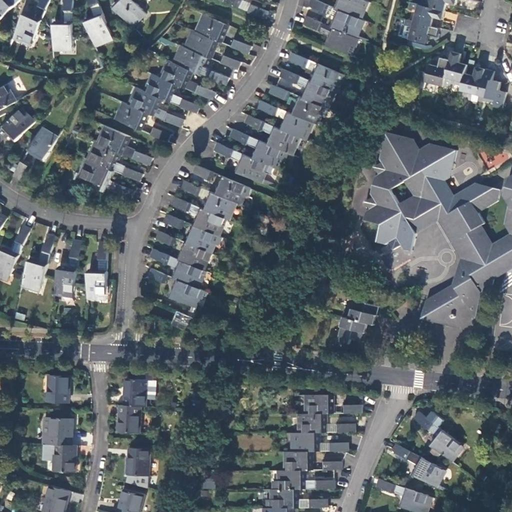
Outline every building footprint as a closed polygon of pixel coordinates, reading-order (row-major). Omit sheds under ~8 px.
[(0,0),(0,20),(20,0),(0,0)] [(47,11),(51,0),(42,0),(39,8),(47,11)] [(74,22),(74,0),(65,0),(65,22),(74,22)] [(104,13),(98,0),(89,0),(95,17),(104,13)] [(125,17),(133,26),(147,13),(136,2),(134,0),(120,0),(114,6),(125,17)] [(224,0),(266,18),(269,11),(245,0),(224,0)] [(336,17),(340,9),(336,8),(318,0),(311,0),(309,5),(336,17)] [(361,19),(369,1),(365,0),(339,0),(336,8),(340,9),(361,19)] [(424,0),(424,4),(447,10),(449,2),(457,4),(458,0),(424,0)] [(424,4),(413,1),(411,8),(420,10),(417,21),(437,26),(439,18),(445,19),(447,10),(424,4)] [(332,26),(357,37),(365,20),(361,19),(340,9),(336,17),(332,26)] [(26,12),(15,37),(32,45),(43,19),(26,12)] [(93,34),(97,45),(114,39),(108,24),(104,13),(95,17),(87,20),(93,34)] [(222,41),(230,25),(204,13),(196,30),(201,32),(220,40),(222,41)] [(307,16),(304,23),(331,35),(327,44),(352,55),(360,39),(357,37),(332,26),(307,16)] [(417,21),(409,19),(404,36),(429,43),(432,34),(440,36),(443,27),(437,26),(417,21)] [(56,22),(55,49),(74,50),(74,33),(74,22),(65,22),(56,22)] [(196,30),(194,29),(186,46),(191,48),(208,56),(212,57),(220,40),(201,32),(196,30)] [(230,45),(249,53),(253,45),(234,37),(230,45)] [(231,77),(204,65),(208,56),(191,48),(186,46),(182,44),(174,62),(179,64),(194,71),(227,85),(231,77)] [(338,91),(345,74),(293,51),(290,59),(317,71),(312,80),(336,90),(338,91)] [(464,54),(455,52),(453,60),(447,86),(452,88),(453,83),(465,86),(468,73),(470,65),(462,63),(464,54)] [(220,61),(239,69),(242,62),(223,53),(220,61)] [(431,73),(424,71),(421,86),(427,88),(429,82),(446,86),(447,86),(453,60),(444,58),(443,61),(435,59),(431,73)] [(217,91),(190,80),(194,71),(179,64),(174,62),(168,60),(161,76),(165,78),(179,84),(213,99),(217,91)] [(465,86),(463,91),(474,94),(473,100),(479,102),(481,95),(487,69),(478,67),(476,76),(468,73),(465,86)] [(336,90),(312,80),(284,68),(281,76),(307,87),(303,97),(326,107),(329,108),(336,90)] [(496,71),(487,69),(481,95),(498,99),(496,105),(503,107),(508,92),(500,90),(502,82),(493,80),(496,71)] [(161,76),(153,73),(145,90),(150,92),(163,98),(198,113),(201,105),(174,94),(179,84),(165,78),(161,76)] [(293,92),(274,84),(271,92),(289,100),(293,92)] [(0,90),(0,115),(1,117),(9,112),(7,108),(19,101),(9,85),(0,90)] [(145,90),(137,86),(129,104),(134,106),(149,112),(155,115),(163,98),(150,92),(145,90)] [(326,107),(303,97),(300,96),(293,113),(314,122),(318,124),(326,107)] [(262,100),(259,108),(285,119),(281,128),(302,137),(307,139),(314,122),(293,113),(262,100)] [(129,104),(124,101),(116,118),(141,129),(149,112),(134,106),(129,104)] [(16,142),(35,123),(23,109),(0,131),(0,142),(2,141),(9,135),(16,142)] [(163,118),(182,126),(186,119),(167,111),(163,118)] [(302,137),(281,128),(250,114),(246,123),(272,134),(268,143),(286,151),(294,155),(302,137)] [(127,146),(132,136),(105,125),(98,142),(103,145),(122,153),(150,165),(154,157),(135,149),(127,146)] [(153,125),(149,133),(169,141),(172,133),(153,125)] [(43,128),(29,152),(44,162),(58,138),(43,128)] [(271,165),(279,168),(286,151),(268,143),(234,128),(231,136),(258,148),(254,157),(271,165)] [(418,224),(420,230),(437,221),(446,198),(453,206),(493,184),(476,181),(454,193),(448,181),(459,147),(430,142),(421,146),(415,138),(407,135),(390,131),(383,155),(375,165),(378,173),(376,182),(372,194),(367,198),(369,206),(366,216),(384,218),(381,236),(383,238),(396,250),(405,245),(414,246),(418,224)] [(98,142),(96,141),(88,159),(93,161),(113,169),(141,181),(144,174),(117,162),(122,153),(103,145),(98,142)] [(242,161),(238,171),(263,182),(271,165),(254,157),(218,142),(215,150),(242,161)] [(488,147),(480,151),(489,169),(505,161),(500,152),(492,156),(488,147)] [(88,159),(87,158),(80,175),(116,190),(132,198),(136,190),(109,178),(113,169),(93,161),(88,159)] [(24,159),(14,177),(21,181),(32,164),(24,159)] [(213,180),(217,172),(198,164),(195,172),(213,180)] [(239,203),(243,204),(251,187),(225,176),(217,193),(239,203)] [(495,186),(490,189),(466,202),(453,209),(447,201),(440,219),(451,238),(461,259),(456,281),(429,297),(424,315),(461,325),(477,315),(483,289),(495,282),(497,274),(511,265),(511,176),(511,177),(506,194),(511,203),(511,210),(509,223),(511,228),(511,235),(494,246),(481,224),(486,222),(480,211),(499,200),(502,189),(495,186)] [(228,219),(231,220),(239,203),(217,193),(186,180),(182,188),(209,200),(205,209),(228,219)] [(220,235),(228,219),(205,209),(176,196),(172,204),(199,216),(196,225),(220,235)] [(0,231),(9,217),(2,212),(0,214),(0,231)] [(187,221),(167,212),(164,220),(183,229),(187,221)] [(3,247),(0,254),(0,276),(9,281),(14,268),(32,228),(24,224),(12,251),(3,247)] [(187,242),(212,252),(220,235),(196,225),(195,224),(187,242)] [(179,238),(160,230),(157,238),(175,246),(179,238)] [(52,255),(58,236),(50,233),(44,253),(52,255)] [(61,266),(57,294),(74,297),(84,241),(76,239),(70,267),(61,266)] [(107,299),(110,242),(101,241),(100,268),(91,267),(89,298),(107,299)] [(212,252),(187,242),(179,259),(205,270),(212,252)] [(152,256),(179,268),(175,278),(180,280),(201,289),(208,271),(205,270),(179,259),(156,249),(152,256)] [(31,258),(23,285),(41,292),(50,264),(31,258)] [(172,276),(153,268),(150,276),(168,284),(172,276)] [(198,308),(206,291),(201,289),(180,280),(172,297),(198,308)] [(339,339),(351,343),(352,339),(364,341),(368,323),(375,324),(380,306),(368,303),(369,297),(357,294),(351,318),(345,317),(339,339)] [(191,331),(196,319),(179,312),(174,323),(191,331)] [(155,372),(138,371),(138,379),(128,378),(127,405),(142,406),(147,406),(147,397),(148,380),(155,380),(155,372)] [(50,402),(70,403),(71,376),(51,375),(50,402)] [(157,380),(155,380),(148,380),(147,397),(156,398),(157,380)] [(328,413),(335,413),(335,394),(307,395),(307,414),(313,414),(328,413)] [(343,413),(363,413),(363,404),(343,404),(343,413)] [(142,406),(127,405),(122,405),(121,432),(141,433),(142,406)] [(443,453),(455,462),(466,447),(420,411),(415,418),(438,436),(432,444),(436,447),(432,453),(439,458),(443,453)] [(307,414),(289,414),(289,417),(300,417),(300,432),(305,432),(321,432),(328,432),(328,424),(328,413),(313,414),(307,414)] [(44,417),(43,444),(57,444),(72,445),(73,418),(44,417)] [(336,423),(328,424),(328,432),(337,432),(336,423)] [(337,432),(357,432),(357,423),(336,423),(337,432)] [(300,432),(294,432),(294,451),(298,451),(314,451),(321,451),(321,443),(321,432),(305,432),(300,432)] [(330,451),(350,450),(350,441),(330,442),(330,451)] [(330,442),(321,443),(321,451),(330,451),(330,442)] [(77,471),(78,445),(72,445),(57,444),(57,471),(77,471)] [(411,461),(416,453),(398,444),(394,451),(411,461)] [(130,474),(149,475),(151,449),(131,448),(130,474)] [(294,451),(286,451),(286,470),(291,470),(307,470),(314,470),(314,451),(298,451),(294,451)] [(414,475),(439,488),(449,471),(424,457),(414,475)] [(323,470),(343,470),(343,461),(323,461),(323,470)] [(286,470),(279,470),(279,481),(273,481),(273,489),(300,489),(336,488),(336,480),(307,481),(307,470),(291,470),(286,470)] [(402,506),(419,511),(429,511),(436,497),(381,479),(378,487),(406,496),(402,506)] [(50,511),(65,511),(72,490),(52,485),(45,511),(50,511)] [(139,511),(145,494),(126,489),(118,511),(139,511)] [(273,489),(272,489),(273,500),(268,500),(268,508),(293,508),(329,507),(329,498),(300,499),(300,489),(273,489)]
